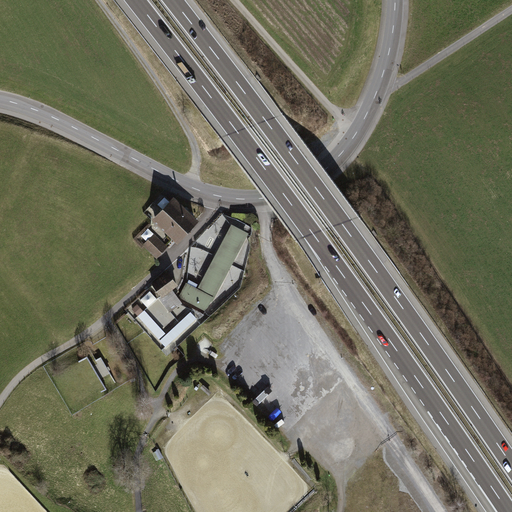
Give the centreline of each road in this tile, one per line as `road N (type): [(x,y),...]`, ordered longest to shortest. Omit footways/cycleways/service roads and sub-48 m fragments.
road 1 (motorway): [(511,464),(172,0)]
road 2 (motorway): [(135,0),(475,463)]
road 3 (tertiary): [(0,99),(55,117),(195,189),(260,199),(325,170),(352,139),(379,85)]
road 4 (track): [(224,197),(120,305),(30,367),(0,400)]
road 5 (unknown): [(288,291),(308,330),(445,511)]
road 6 (track): [(195,189),(198,162),(187,129),(98,0)]
road 7 (track): [(236,0),(334,112),(359,127)]
road 8 (unclassified): [(379,85),(398,84),(511,10)]
